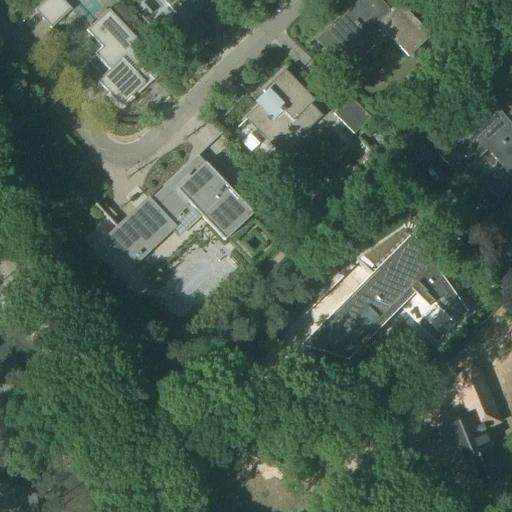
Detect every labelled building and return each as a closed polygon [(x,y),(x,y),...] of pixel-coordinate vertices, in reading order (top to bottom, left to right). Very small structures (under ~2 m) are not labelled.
[(45,0),(34,11),(51,29),(72,9),(64,0),(45,0)] [(197,41),(205,33),(208,29),(206,24),(198,15),(209,5),(204,0),(161,0),(175,15),(161,28),(183,53),(186,50),(191,50),(191,46),(193,45),(197,45),(197,41)] [(322,44),(346,70),(347,69),(340,62),(378,26),(408,57),(409,57),(407,55),(428,35),(427,34),(425,36),(391,0),(390,0),(395,6),(390,11),(391,12),(388,15),(379,5),(382,3),(379,0),(361,0),(331,28),(334,31),(319,45),(320,46),(322,44)] [(120,2),(110,10),(123,23),(132,14),(120,2)] [(105,95),(117,108),(121,110),(125,108),(135,99),(132,96),(143,86),(144,83),(143,81),(148,76),(153,81),(165,70),(108,10),(87,30),(103,47),(96,53),(111,69),(97,82),(108,93),(105,95)] [(314,101),(303,90),(284,71),(263,92),(266,95),(258,102),(261,105),(246,119),(265,138),(282,156),(322,117),(310,105),(314,101)] [(370,118),(359,107),(350,98),(334,114),(342,123),(353,134),(370,118)] [(477,139),(502,166),(484,182),(496,195),(511,181),(511,128),(501,117),(503,115),(489,101),(435,151),(449,166),(477,139)] [(158,240),(152,235),(164,224),(169,229),(180,220),(181,221),(185,217),(184,216),(192,208),(224,242),(253,214),(198,156),(204,151),(203,150),(146,204),(147,204),(138,212),(136,211),(135,212),(122,224),(124,225),(119,230),(119,229),(104,243),(128,268),(158,240)] [(459,203),(448,190),(438,199),(449,212),(459,203)] [(490,240),(511,226),(511,213),(510,210),(482,226),(490,240)] [(359,298),(355,294),(319,330),(324,334),(310,348),(345,359),(347,357),(384,321),(399,305),(437,342),(466,313),(411,236),(399,219),(357,263),(358,264),(376,282),(359,298)] [(511,232),(494,241),(505,264),(511,260),(511,232)] [(0,393),(20,383),(21,385),(23,384),(0,341),(0,393)] [(469,366),(450,386),(461,396),(482,387),(483,386),(478,374),(469,366)] [(442,437),(415,448),(425,472),(452,461),(456,472),(473,466),(481,486),(504,476),(491,445),(494,444),(486,426),(502,420),(496,405),(456,422),(456,420),(438,427),(442,437)] [(0,486),(0,506),(4,507),(4,511),(31,511),(32,497),(0,486)]
